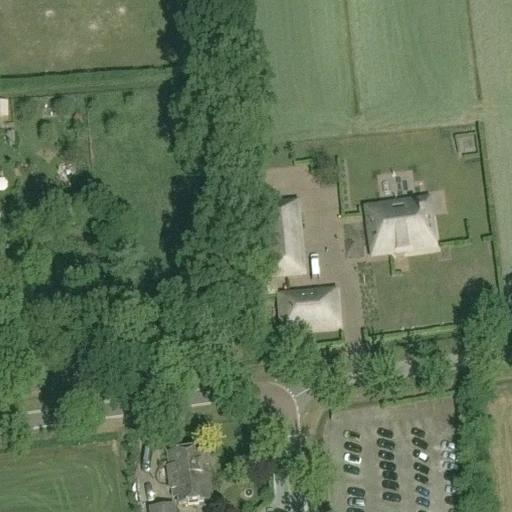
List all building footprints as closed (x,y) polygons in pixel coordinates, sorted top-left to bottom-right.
[(0,119),(8,120),(8,103),(0,103),(0,119)] [(452,147),(470,146),(469,132),(451,133),(452,147)] [(431,199),(363,208),(371,262),(439,252),(431,199)] [(302,231),(300,202),(261,205),(263,234),(302,231)] [(338,291),(276,297),(280,336),(341,331),(338,291)] [(179,507),(213,502),(206,451),(168,456),(174,499),(178,499),(179,507)]
